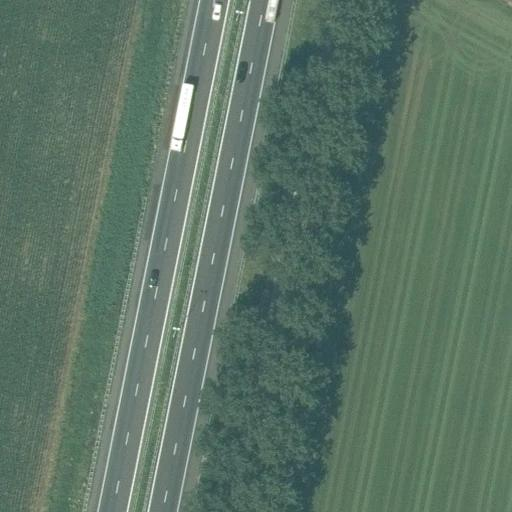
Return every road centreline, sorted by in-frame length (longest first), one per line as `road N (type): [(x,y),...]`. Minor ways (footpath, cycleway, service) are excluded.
road 1 (unclassified): [(348,0),(246,511)]
road 2 (motorway): [(214,0),(114,511)]
road 3 (motorway): [(169,511),(265,0)]
